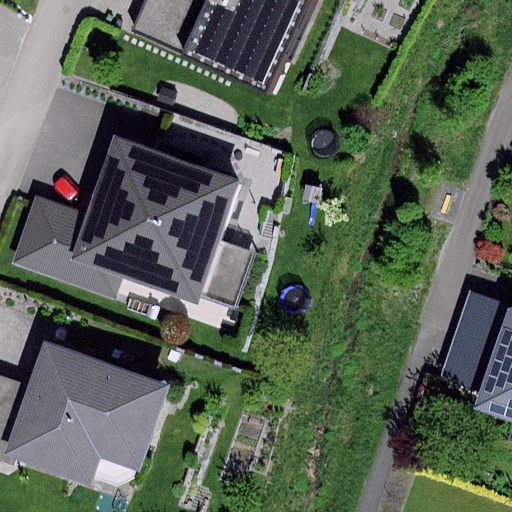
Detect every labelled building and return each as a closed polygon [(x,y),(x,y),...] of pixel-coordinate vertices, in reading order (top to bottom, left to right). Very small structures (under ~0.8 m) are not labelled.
[(204,0),(143,0),(130,30),(181,53),(204,0)] [(204,0),(181,53),(273,93),(313,0),(204,0)] [(262,178),(131,133),(104,213),(46,193),(23,262),(124,296),(132,274),(219,304),(262,178)] [(480,390),(508,308),(509,305),(471,292),(442,377),(480,390)] [(511,309),(508,308),(480,390),(473,410),(511,423),(511,309)] [(166,385),(46,344),(7,458),(91,486),(101,458),(137,470),(166,385)] [(0,461),(2,462),(29,387),(0,376),(0,461)]
